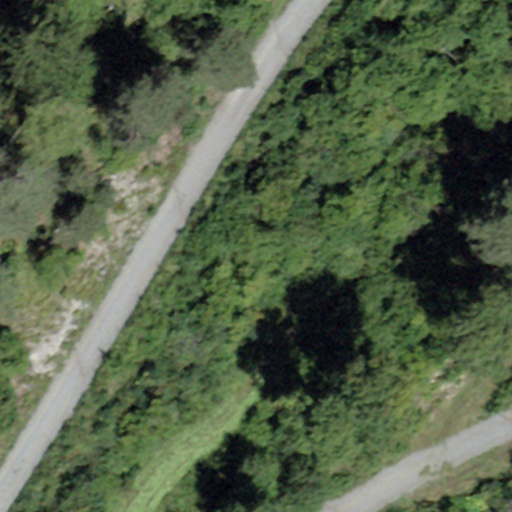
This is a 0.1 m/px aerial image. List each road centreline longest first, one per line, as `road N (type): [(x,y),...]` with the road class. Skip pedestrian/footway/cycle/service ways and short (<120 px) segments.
road 1 (track): [(331,0),(0,498)]
road 2 (track): [(350,511),(511,414)]
